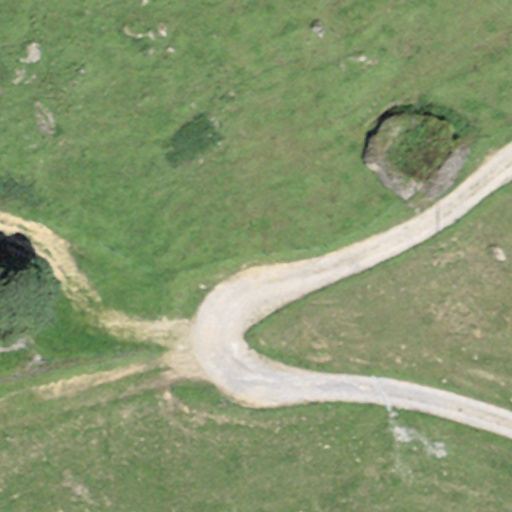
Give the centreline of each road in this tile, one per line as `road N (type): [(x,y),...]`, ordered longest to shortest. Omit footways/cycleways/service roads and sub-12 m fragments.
road 1 (track): [(511,160),(422,228),(227,307),(218,329),(226,362),(254,382),(394,391),(511,425)]
road 2 (track): [(0,226),(65,242),(126,301),(158,319),(218,329)]
road 3 (track): [(0,404),(218,329)]
